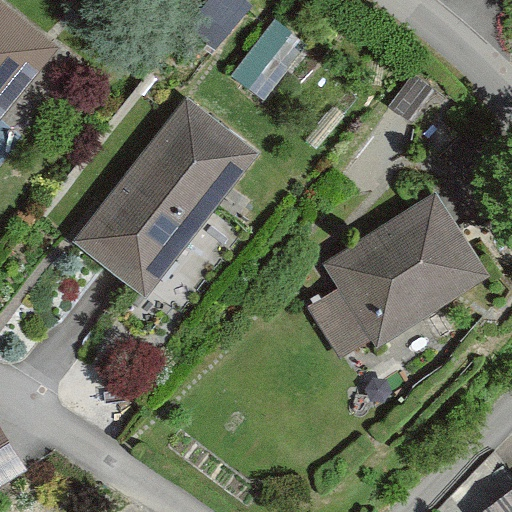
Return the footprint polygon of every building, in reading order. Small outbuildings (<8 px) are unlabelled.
[(0,5),(0,113),(53,49),(0,5)] [(234,69),(264,94),(308,42),(278,17),(234,69)] [(70,242),(145,296),(252,148),(177,94),(70,242)] [(429,192),(320,264),(338,292),(310,309),(341,356),(368,338),(374,347),(484,276),(429,192)] [(0,483),(30,467),(0,415),(0,483)] [(511,511),(511,492),(485,511),(511,511)]
